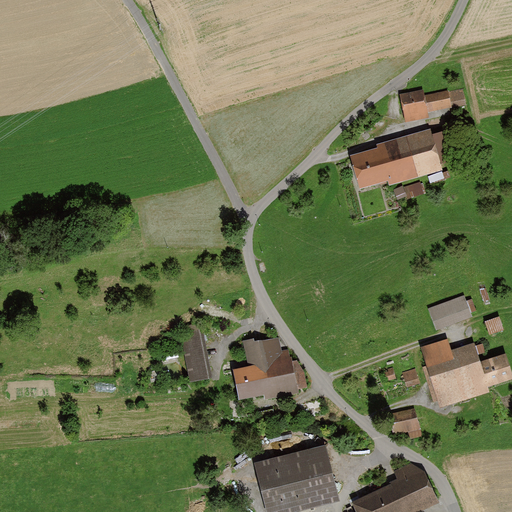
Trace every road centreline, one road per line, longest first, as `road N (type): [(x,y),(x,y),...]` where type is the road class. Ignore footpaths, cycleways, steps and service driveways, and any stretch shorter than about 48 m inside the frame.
road 1 (residential): [(452,511),(443,484),(425,465),(382,442),(320,383),(257,289),(246,240),(261,201),(422,62),(462,0)]
road 2 (track): [(0,408),(293,402),(320,383)]
road 3 (track): [(248,226),(126,0)]
road 4 (track): [(309,156),(347,155),(372,139),(401,77)]
